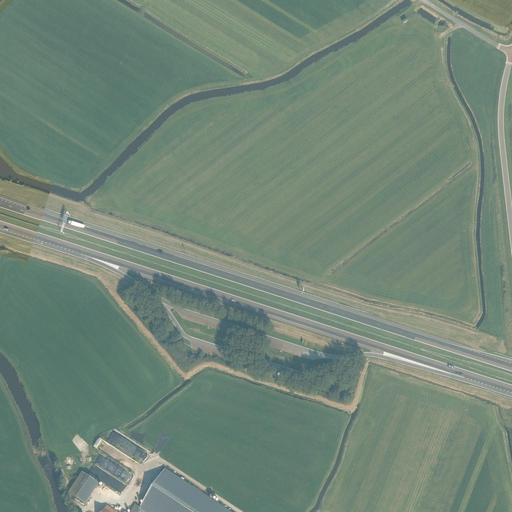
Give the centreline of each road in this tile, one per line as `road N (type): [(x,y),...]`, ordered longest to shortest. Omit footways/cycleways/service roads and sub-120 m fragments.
road 1 (motorway): [(511,368),(0,203)]
road 2 (motorway): [(81,250),(465,374)]
road 3 (tertiary): [(511,237),(500,131),(511,53)]
